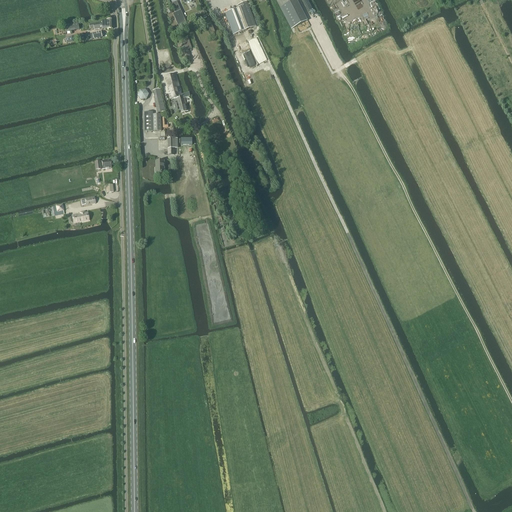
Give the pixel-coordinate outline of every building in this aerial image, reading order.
[(275,0),(290,30),(293,35),(309,27),(306,22),(295,0),(275,0)] [(239,9),(225,14),(233,36),(255,28),(246,3),(238,6),(239,9)] [(179,27),(186,23),(178,5),(174,7),(176,13),(173,14),(179,27)] [(105,30),(113,29),(112,21),(107,21),(102,21),(102,23),(94,25),(95,30),(105,28),(105,30)] [(69,32),(79,30),(78,24),(68,26),(69,32)] [(71,43),(89,39),(88,34),(65,38),(66,43),(71,42),(71,43)] [(187,50),(183,39),(176,41),(183,61),(190,59),(187,50)] [(188,93),(180,95),(175,75),(164,78),(170,100),(177,99),(183,97),(183,99),(189,97),(188,93)] [(147,100),(149,95),(145,90),(140,91),(137,96),(141,101),(147,100)] [(157,114),(165,112),(160,91),(153,92),(157,114)] [(188,112),(183,99),(183,97),(177,99),(181,114),(188,112)] [(145,133),(153,132),(152,113),(144,113),(145,133)] [(153,132),(161,132),(160,116),(153,116),(153,132)] [(175,139),(167,139),(167,149),(168,149),(168,152),(174,152),(174,149),(175,149),(178,149),(178,139),(175,139)] [(110,169),(111,169),(110,161),(109,161),(101,162),(102,170),(107,169),(107,170),(109,170),(110,169)] [(164,174),(164,162),(156,162),(156,168),(157,169),(157,175),(158,176),(163,175),(164,174)] [(64,212),(62,205),(55,206),(57,213),(63,212),(64,212)] [(70,218),(70,219),(70,222),(71,223),(72,224),(73,223),(88,220),(87,213),(72,216),(72,217),(71,217),(70,218)]
